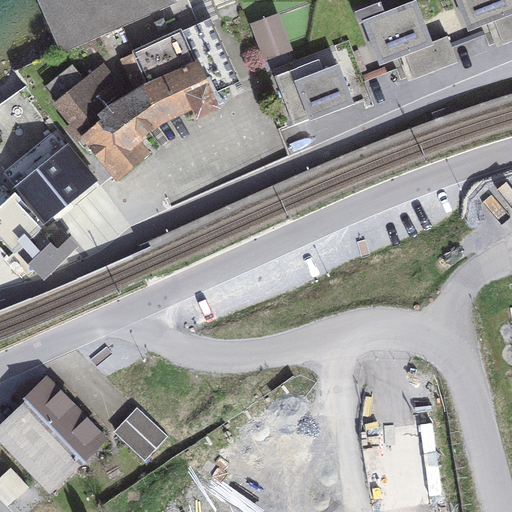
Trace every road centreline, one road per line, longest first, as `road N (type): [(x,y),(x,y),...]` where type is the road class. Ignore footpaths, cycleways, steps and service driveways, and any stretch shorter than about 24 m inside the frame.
road 1 (residential): [(511,71),(145,230),(101,263),(0,301)]
road 2 (residential): [(511,151),(356,208),(0,366)]
